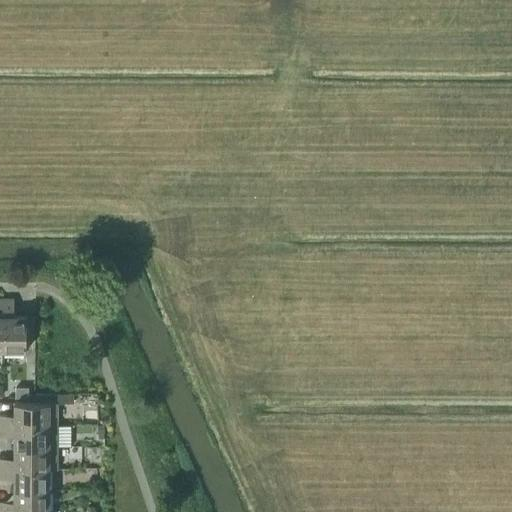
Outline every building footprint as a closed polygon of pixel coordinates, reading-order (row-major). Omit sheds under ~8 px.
[(14,298),(4,298),(4,349),(27,350),(27,314),(14,314),(14,298)] [(28,385),(15,385),(15,397),(28,397),(28,385)] [(0,413),(0,423),(56,424),(56,401),(15,401),(15,413),(0,413)] [(56,445),(56,424),(0,423),(0,434),(15,435),(15,445),(56,445)] [(0,466),(49,467),(56,467),(56,445),(15,445),(15,457),(0,456),(0,466)] [(49,488),(49,467),(0,466),(0,477),(15,477),(15,488),(49,488)] [(0,509),(49,509),(49,488),(15,488),(15,499),(0,499),(0,509)]
